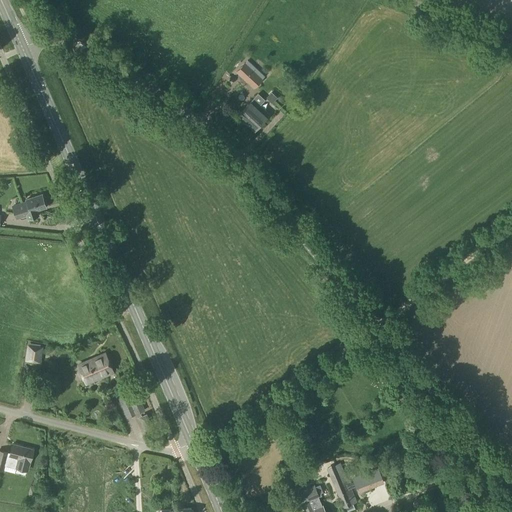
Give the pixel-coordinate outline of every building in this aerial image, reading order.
[(238,71),(259,89),(267,80),(246,61),(238,71)] [(275,93),(270,96),(275,103),(280,100),(275,93)] [(254,110),(256,109),(255,107),(259,102),(255,98),(238,116),(245,122),(245,121),(249,124),(258,114),(254,110)] [(27,220),(38,216),(37,210),(46,207),(42,195),(26,200),(26,202),(17,205),(11,207),(16,219),(26,216),(27,220)] [(40,363),(42,347),(28,345),(25,361),(40,363)] [(86,384),(113,373),(105,354),(78,365),(86,384)] [(127,418),(144,411),(136,391),(119,398),(127,418)] [(144,428),(151,425),(146,414),(139,417),(144,428)] [(30,462),(33,450),(12,444),(10,454),(0,451),(0,469),(3,470),(5,463),(16,465),(15,468),(27,471),(29,462),(30,462)] [(343,508),(355,503),(342,470),(329,475),(343,508)] [(358,491),(370,487),(366,475),(354,479),(358,491)] [(325,511),(323,505),(322,506),(319,499),(320,499),(319,498),(314,485),(295,493),(301,506),(303,506),(304,509),(305,511),(304,511),(325,511)]
